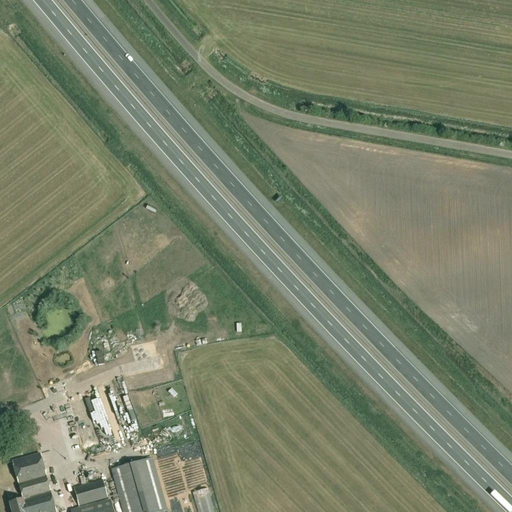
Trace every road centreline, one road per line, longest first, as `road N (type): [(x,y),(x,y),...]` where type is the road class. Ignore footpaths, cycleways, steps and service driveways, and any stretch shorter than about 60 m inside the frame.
road 1 (motorway): [(42,0),(328,323),(511,510)]
road 2 (motorway): [(511,478),(175,126),(70,0)]
road 3 (track): [(149,0),(227,87),(278,113),(511,156)]
